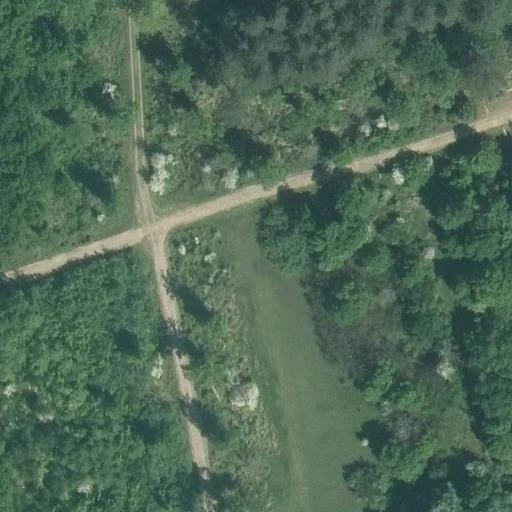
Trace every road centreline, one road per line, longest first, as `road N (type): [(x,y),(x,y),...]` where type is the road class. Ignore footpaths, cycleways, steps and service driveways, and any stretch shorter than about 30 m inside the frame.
road 1 (track): [(149,231),(511,114)]
road 2 (track): [(149,231),(198,511)]
road 3 (track): [(149,231),(136,0)]
